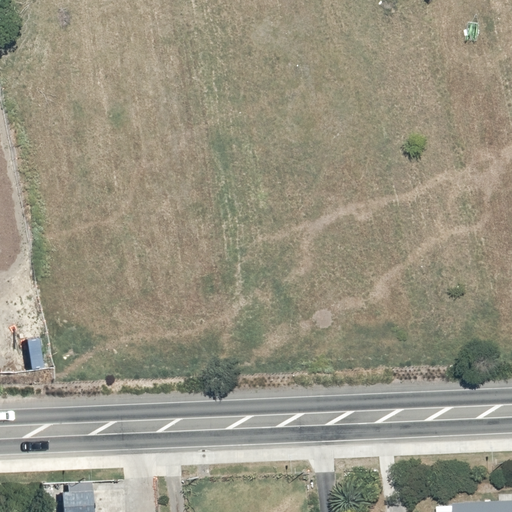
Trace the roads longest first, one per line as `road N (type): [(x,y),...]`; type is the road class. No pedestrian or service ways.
road 1 (primary): [(0,419),(511,395)]
road 2 (primary): [(511,423),(0,444)]
